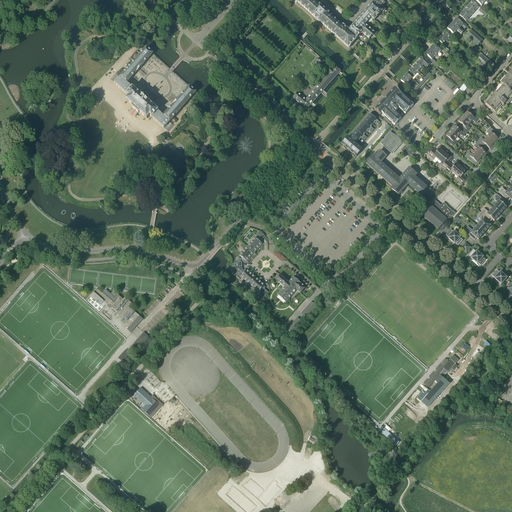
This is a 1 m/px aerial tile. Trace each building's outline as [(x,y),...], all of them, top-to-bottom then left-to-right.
[(296,0),(312,14),(311,14),(321,23),(321,22),(340,40),(348,48),(356,39),(348,32),(342,26),(329,14),(325,10),(320,6),(319,6),(312,0),(296,0)] [(382,5),(386,0),(376,0),(373,4),(382,12),(383,13),(386,11),(381,6),(382,5)] [(472,1),(459,16),(466,22),(479,7),(472,1)] [(365,13),(371,18),(374,21),(382,12),(373,4),(372,4),(365,13)] [(489,13),(482,7),(478,11),(485,17),(489,13)] [(365,13),(359,20),(365,25),(365,24),(367,22),(371,18),(365,13)] [(458,21),(456,19),(447,29),(454,35),(457,32),(461,35),(463,33),(459,29),(461,27),(465,30),(467,27),(459,20),(458,21)] [(354,26),(353,26),(361,33),(362,32),(369,39),(371,37),(373,35),(375,33),(365,24),(365,25),(359,20),(354,26)] [(352,27),(348,32),(356,39),(357,38),(356,38),(361,33),(353,26),(353,25),(352,27)] [(478,47),(478,46),(483,41),(471,31),(466,36),(465,36),(465,35),(464,37),(473,45),(474,43),(478,47)] [(447,43),(450,40),(448,39),(450,37),(445,32),(438,40),(443,45),(446,42),(447,43)] [(436,55),(437,54),(438,55),(441,51),(440,51),(440,50),(434,44),(425,54),(432,60),(432,59),(435,56),(436,57),(437,56),(436,55)] [(478,46),(478,47),(471,54),(475,58),(477,60),(483,54),(480,52),(482,50),(478,46)] [(189,87),(163,116),(145,99),(127,83),(139,69),(153,54),(146,48),(133,64),(115,84),(129,97),(126,100),(133,106),(132,108),(135,110),(139,113),(140,112),(147,119),(150,116),(164,128),(196,92),(189,87)] [(489,71),(495,65),(483,54),(477,60),(489,71)] [(333,69),(320,57),(315,63),(328,74),(306,100),(297,93),(293,98),(306,110),(311,104),(312,103),(321,93),(323,91),(338,73),(340,72),(341,71),(335,66),(333,69)] [(430,64),(423,57),(413,67),(418,71),(424,65),(426,68),(430,64)] [(430,62),(437,68),(440,66),(432,59),(432,60),(430,62)] [(411,79),(418,71),(413,67),(407,74),(411,79)] [(511,72),(511,73),(510,73),(500,84),(503,86),(511,94),(511,93),(511,92),(511,72)] [(407,83),(411,79),(407,74),(401,81),(405,85),(406,84),(407,85),(408,83),(407,83)] [(420,87),(427,80),(425,78),(418,85),(420,87)] [(414,94),(420,87),(418,85),(412,92),(414,94)] [(507,104),(511,98),(511,94),(503,86),(496,94),(495,93),(485,105),(496,114),(503,106),(503,107),(506,104),(507,104)] [(407,100),(398,92),(395,89),(387,97),(386,96),(381,102),(382,103),(375,111),(380,116),(382,113),(395,125),(395,126),(401,119),(393,111),(394,110),(396,111),(397,110),(396,108),(397,107),(405,114),(414,105),(413,105),(407,100),(407,99),(407,100)] [(463,117),(470,123),(472,120),(475,123),(479,118),(473,113),(470,115),(466,111),(463,115),(464,115),(463,117)] [(378,125),(380,123),(370,114),(349,138),(348,137),(342,144),(343,145),(342,146),(345,149),(346,148),(352,153),(351,154),(354,157),(355,156),(356,157),(363,149),(356,144),(361,138),(364,141),(367,138),(364,135),(368,130),(371,133),(374,130),(371,127),(375,122),(378,125)] [(467,126),(470,123),(463,117),(461,118),(458,121),(462,125),(460,127),(466,133),(470,128),(467,126)] [(466,133),(460,127),(458,129),(454,126),(451,129),(452,130),(450,131),(457,138),(460,135),(463,137),(466,133)] [(486,138),(494,144),(495,142),(496,143),(499,140),(494,136),(496,134),(490,128),(486,133),(489,135),(486,138)] [(457,138),(450,131),(449,133),(448,132),(445,135),(450,139),(447,142),(448,142),(447,143),(449,145),(450,144),(454,147),(458,143),(455,140),(457,138)] [(392,155),(403,143),(394,134),(393,135),(390,132),(380,144),(383,146),(383,147),(392,155)] [(492,145),(494,144),(486,138),(484,140),(481,138),(477,142),(484,148),(486,146),(490,150),(493,146),(492,145)] [(482,150),(484,148),(477,142),(474,147),(476,149),(474,152),(481,158),(482,157),(483,158),(486,154),(482,150)] [(428,152),(430,154),(429,155),(428,156),(433,160),(434,161),(436,158),(438,161),(445,153),(443,152),(444,151),(440,148),(439,149),(437,152),(436,151),(436,152),(433,149),(431,148),(428,152)] [(381,163),(386,156),(381,151),(373,160),(371,158),(366,164),(393,187),(391,189),(399,195),(408,184),(421,195),(427,188),(415,177),(417,175),(410,168),(400,180),(381,163)] [(480,160),(481,158),(474,152),(472,155),(469,152),(465,157),(471,162),(473,160),(478,164),(481,161),(480,160)] [(445,170),(450,164),(448,162),(448,161),(447,160),(450,157),(447,154),(446,155),(445,153),(438,161),(441,163),(439,165),(445,170)] [(455,175),(461,168),(460,167),(460,166),(457,163),(454,166),(453,165),(452,166),(450,164),(445,170),(450,175),(452,173),(455,175)] [(461,168),(455,175),(458,177),(456,180),(461,185),(467,179),(464,177),(465,176),(464,175),(467,171),(463,168),(463,169),(461,168)] [(511,200),(511,188),(511,187),(507,192),(502,188),(498,193),(509,202),(511,199),(511,200)] [(493,208),(501,215),(507,208),(505,206),(507,204),(497,195),(493,199),(497,203),(493,208)] [(441,206),(435,201),(430,206),(422,215),(438,230),(446,221),(448,222),(455,214),(453,212),(447,207),(447,206),(444,203),(441,206)] [(495,221),(501,215),(493,208),(489,213),(484,209),(480,213),(491,222),(493,220),(495,221)] [(489,224),(491,222),(480,213),(477,217),(481,221),(477,226),(485,233),(491,226),(489,224)] [(478,240),(485,233),(477,226),(473,231),(468,227),(464,232),(475,241),(477,238),(478,240)] [(461,238),(454,232),(453,232),(451,230),(446,236),(448,238),(448,239),(455,245),(455,244),(458,246),(463,241),(460,238),(461,238)] [(247,247),(254,253),(262,244),(261,244),(262,242),(261,241),(265,237),(259,232),(257,235),(261,238),(258,241),(255,238),(247,247)] [(471,248),(465,243),(461,248),(466,253),(471,248)] [(246,262),(254,253),(247,247),(240,256),(242,259),(241,260),(244,263),(245,261),(246,262)] [(483,258),(477,252),(476,252),(473,250),(468,255),(471,258),(477,264),(478,264),(481,266),(486,261),(483,258)] [(250,285),(256,278),(247,271),(246,271),(245,270),(242,273),(243,274),(241,277),(246,282),(250,285)] [(498,271),(493,277),(495,279),(494,279),(501,285),(507,278),(500,272),(500,273),(498,271)] [(288,283),(280,275),(275,280),(284,288),(277,296),(286,303),(296,291),(300,294),(305,288),(293,278),(288,283)] [(258,293),(261,296),(264,299),(268,293),(266,291),(264,289),(265,288),(264,287),(264,286),(256,278),(250,285),(258,293)] [(102,294),(97,289),(90,297),(103,308),(105,306),(106,306),(107,305),(108,306),(110,308),(111,306),(121,316),(118,319),(116,321),(130,333),(143,320),(135,313),(129,307),(132,304),(125,297),(123,300),(113,291),(110,295),(105,290),(102,294)] [(137,352),(149,338),(144,334),(132,347),(135,350),(137,352)] [(130,346),(126,351),(131,355),(135,350),(132,347),(130,346)] [(124,363),(131,355),(126,351),(119,359),(124,363)] [(95,382),(101,388),(121,365),(114,359),(95,382)] [(425,395),(423,393),(418,399),(427,407),(448,383),(439,375),(434,381),(436,383),(425,395)] [(139,408),(147,415),(157,403),(138,387),(132,394),(136,398),(143,404),(139,408)] [(380,427),(376,431),(394,447),(398,443),(380,427)] [(257,499),(266,507),(282,489),(278,485),(280,483),(275,479),(265,490),(251,477),(247,482),(246,481),(242,486),(239,489),(234,485),(226,494),(245,511),(252,511),(258,506),(254,503),(257,499)]
